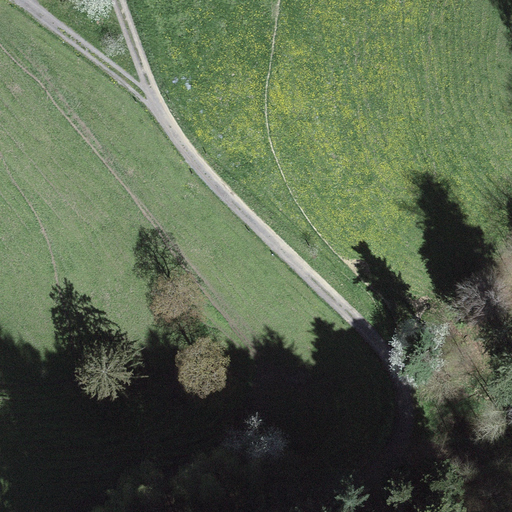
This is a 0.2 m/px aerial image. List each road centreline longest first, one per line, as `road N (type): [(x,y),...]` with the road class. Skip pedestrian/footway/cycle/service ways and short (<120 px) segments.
road 1 (track): [(118,0),(159,113),(212,182),(384,344),(405,394),(399,438),(374,478),(275,511)]
road 2 (track): [(159,113),(16,0)]
